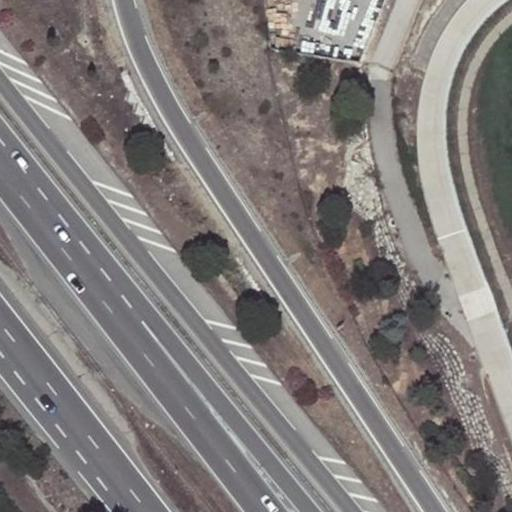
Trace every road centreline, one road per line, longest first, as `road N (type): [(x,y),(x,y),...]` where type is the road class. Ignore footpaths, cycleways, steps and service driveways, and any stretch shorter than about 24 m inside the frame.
road 1 (unclassified): [(435,511),(154,84),(123,0)]
road 2 (primary): [(351,511),(0,79)]
road 3 (motorway): [(313,511),(0,141)]
road 4 (motorway): [(267,511),(0,166)]
road 5 (motorway): [(0,338),(136,511)]
